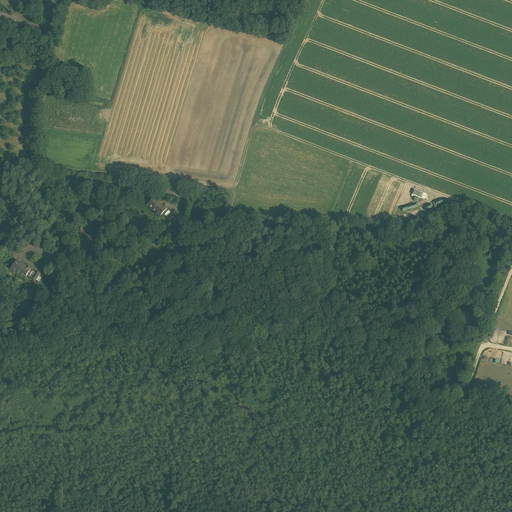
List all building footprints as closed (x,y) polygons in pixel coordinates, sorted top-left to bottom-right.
[(431,194),(404,205),(406,210),(433,199),(431,194)] [(162,205),(154,198),(147,205),(159,217),(163,213),(164,215),(168,211),(167,209),(163,205),(162,205)] [(167,217),(166,218),(170,221),(175,215),(172,212),(171,213),(167,217)] [(31,270),(26,266),(25,267),(16,261),(10,269),(25,279),(27,275),(29,276),(32,272),(30,270),(31,270)] [(32,278),(31,279),(35,281),(40,274),(36,271),(35,273),(32,278)]
